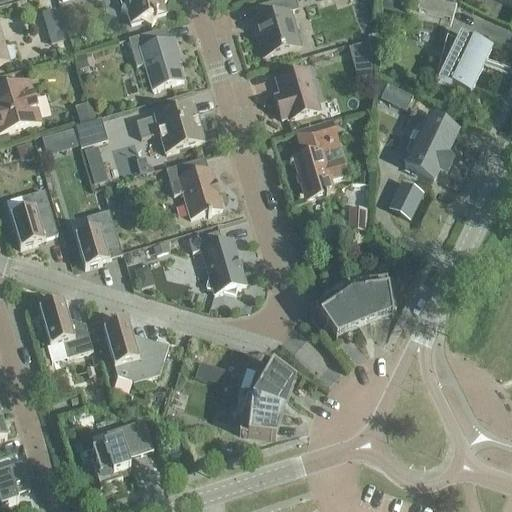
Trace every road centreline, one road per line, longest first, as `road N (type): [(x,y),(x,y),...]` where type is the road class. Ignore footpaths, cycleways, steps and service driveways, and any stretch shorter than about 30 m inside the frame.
road 1 (residential): [(258,335),(281,314),(282,286),(196,0)]
road 2 (residential): [(258,335),(238,338),(0,262)]
road 3 (tertiary): [(419,342),(511,143)]
road 4 (residential): [(57,511),(0,314)]
road 5 (tertiary): [(162,511),(319,460)]
road 6 (tertiary): [(459,464),(419,342)]
